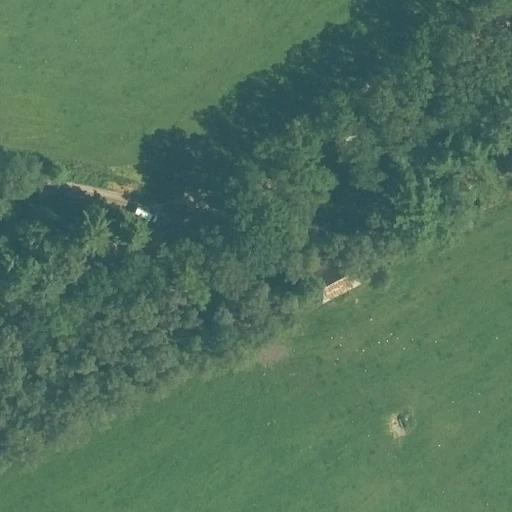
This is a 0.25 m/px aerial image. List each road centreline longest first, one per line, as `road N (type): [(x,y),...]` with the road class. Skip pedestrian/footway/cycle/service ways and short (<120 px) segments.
road 1 (track): [(166,226),(233,204),(292,171),(511,15)]
road 2 (track): [(0,316),(166,226)]
road 3 (track): [(0,180),(119,197),(150,207),(166,226)]
